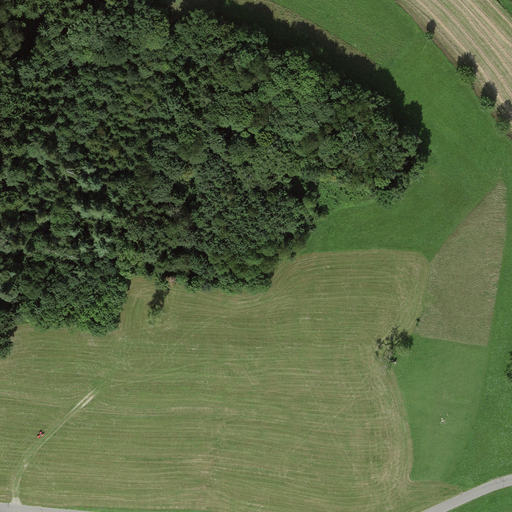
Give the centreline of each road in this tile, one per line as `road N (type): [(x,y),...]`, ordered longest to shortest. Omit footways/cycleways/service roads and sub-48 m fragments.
road 1 (track): [(0,50),(70,70),(138,57),(197,17),(203,0)]
road 2 (track): [(13,506),(16,474),(97,388)]
